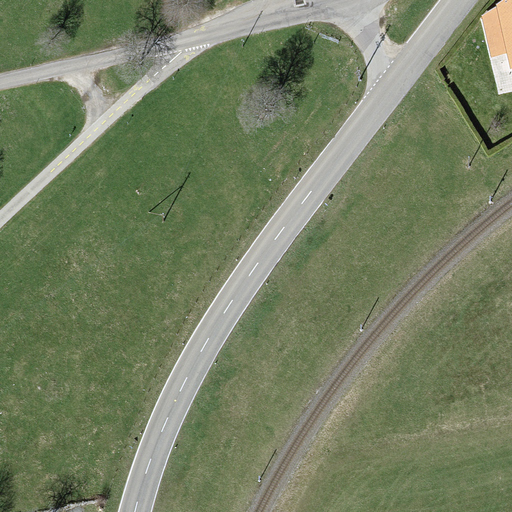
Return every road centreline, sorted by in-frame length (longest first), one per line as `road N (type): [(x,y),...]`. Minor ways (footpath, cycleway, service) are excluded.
road 1 (primary): [(134,511),(169,412),(221,316),(384,95)]
road 2 (unclassified): [(188,41),(342,0)]
road 3 (unclassified): [(111,114),(0,219)]
road 4 (primary): [(384,95),(458,0)]
